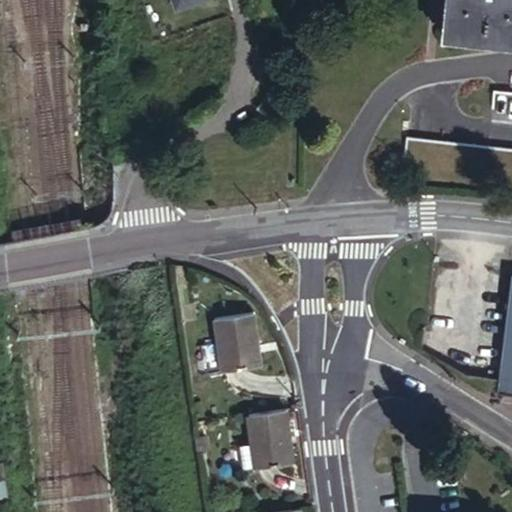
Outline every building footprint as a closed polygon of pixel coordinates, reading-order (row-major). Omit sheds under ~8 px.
[(511,0),(450,0),(448,37),(511,40),(511,0)] [(145,43),(168,37),(163,14),(139,20),(145,43)] [(255,106),(266,117),(285,96),(273,85),(255,106)] [(511,88),(496,88),(494,117),(511,117),(511,88)] [(511,142),(404,136),(402,165),(511,171),(511,142)] [(511,269),(510,269),(497,378),(496,392),(511,393),(511,269)] [(220,357),(221,358),(256,356),(253,298),(218,301),(219,331),(207,332),(208,357),(220,357)] [(280,402),(242,405),(248,463),(285,459),(280,402)] [(302,511),(302,503),(265,506),(265,511),(302,511)]
